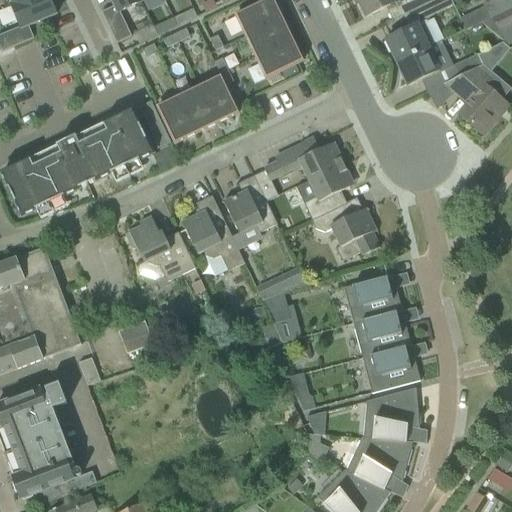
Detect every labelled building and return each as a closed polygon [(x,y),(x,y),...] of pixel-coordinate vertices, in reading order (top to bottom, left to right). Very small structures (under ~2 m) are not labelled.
[(28,0),(11,7),(13,11),(19,26),(20,29),(0,37),(0,46),(3,53),(34,40),(32,36),(29,28),(56,17),(55,13),(49,0),(28,0)] [(139,0),(110,0),(114,8),(102,14),(116,45),(131,38),(120,14),(141,4),(139,0)] [(283,20),(273,0),(270,0),(236,17),(246,38),(283,20)] [(356,0),(366,19),(399,4),(397,0),(356,0)] [(419,0),(423,8),(439,0),(419,0)] [(439,0),(423,8),(428,20),(453,8),(449,0),(439,0)] [(460,21),(465,33),(481,25),(490,21),(485,9),(460,21)] [(481,25),(495,35),(511,27),(511,10),(510,11),(481,25)] [(177,28),(188,23),(184,16),(174,21),(177,28)] [(293,41),(283,20),(246,38),(256,59),(293,41)] [(386,42),(397,66),(441,44),(432,25),(426,22),(386,42)] [(161,27),(154,30),(154,31),(157,38),(164,34),(161,27)] [(186,31),(175,36),(178,44),(190,39),(186,31)] [(178,44),(175,36),(163,42),(167,50),(178,44)] [(210,43),(216,54),(224,50),(218,39),(210,43)] [(293,41),(256,59),(266,80),(303,62),(293,41)] [(397,66),(408,88),(443,71),(449,84),(444,86),(445,87),(483,69),(477,57),(453,69),(441,44),(397,66)] [(154,47),(142,53),(146,61),(158,55),(154,47)] [(220,76),(228,72),(223,61),(215,65),(220,76)] [(483,69),(445,87),(468,107),(460,117),(482,136),(507,108),(501,103),(510,92),(494,78),(483,69)] [(228,72),(220,76),(221,78),(225,88),(234,84),(228,72)] [(217,125),(239,115),(225,88),(221,78),(199,88),(217,125)] [(199,88),(179,98),(196,135),(217,125),(199,88)] [(196,135),(179,98),(158,108),(175,145),(196,135)] [(139,109),(160,152),(163,151),(169,148),(172,147),(151,104),(139,109)] [(57,149),(2,175),(22,219),(153,156),(132,113),(77,139),(76,139),(57,148),(57,149)] [(254,179),(266,204),(279,198),(271,183),(302,168),(310,183),(344,166),(333,145),(319,152),(316,145),(315,146),(313,142),(275,160),(277,164),(264,171),(265,173),(254,179)] [(160,152),(153,156),(160,170),(176,162),(169,148),(163,151),(160,152)] [(304,205),(312,223),(350,204),(346,206),(341,194),(350,189),(346,182),(350,180),(344,166),(310,183),(317,199),(304,205)] [(232,239),(238,252),(262,240),(260,235),(277,227),(266,204),(254,179),(238,186),(242,196),(224,205),(239,236),(232,239)] [(221,259),(228,274),(245,266),(238,252),(232,239),(212,199),(196,206),(201,216),(182,225),(191,243),(198,257),(203,254),(206,260),(216,261),(221,259)] [(350,204),(312,223),(316,231),(325,234),(333,230),(341,248),(336,250),(343,263),(362,254),(364,257),(379,250),(368,227),(372,225),(365,211),(363,212),(357,200),(350,204)] [(147,227),(126,237),(132,251),(136,249),(144,265),(145,265),(159,269),(162,275),(167,285),(196,271),(187,253),(178,235),(166,241),(163,235),(159,236),(151,220),(145,223),(147,227)] [(0,377),(81,347),(44,250),(0,266),(0,377)] [(264,303),(306,285),(299,269),(257,286),(264,303)] [(344,290),(353,326),(402,313),(396,290),(390,292),(387,280),(393,279),(392,277),(344,290)] [(284,296),(264,303),(272,320),(282,345),(292,343),(302,340),(293,307),(287,309),(284,296)] [(353,326),(362,360),(411,348),(405,325),(399,327),(396,315),(402,314),(402,313),(353,326)] [(119,334),(127,355),(153,345),(145,324),(119,334)] [(362,360),(371,396),(420,383),(414,360),(408,362),(405,350),(411,348),(362,360)] [(143,355),(147,364),(156,360),(153,351),(143,355)] [(92,360),(79,365),(88,388),(101,383),(92,360)] [(288,380),(304,413),(315,410),(312,399),(308,397),(303,376),(288,380)] [(67,405),(59,386),(40,393),(39,391),(0,406),(0,445),(22,502),(59,488),(63,498),(96,485),(92,474),(73,481),(60,447),(50,420),(47,413),(67,405)] [(363,440),(406,443),(408,428),(419,431),(416,390),(366,404),(366,405),(363,440)] [(321,437),(308,436),(302,454),(321,462),(327,445),(320,444),(321,437)] [(346,473),(385,492),(392,478),(402,484),(412,445),(406,444),(406,443),(363,440),(361,440),(361,441),(346,473)] [(497,467),(508,474),(511,468),(511,458),(505,454),(497,467)] [(317,500),(329,511),(377,511),(390,494),(385,492),(346,473),(344,472),(343,473),(317,500)] [(296,481),(286,491),(293,497),(303,488),(296,481)] [(468,510),(470,511),(492,511),(496,507),(477,495),(468,510)] [(91,511),(97,510),(92,496),(91,496),(67,506),(53,511),(91,511)] [(126,511),(158,511),(153,500),(126,511)]
